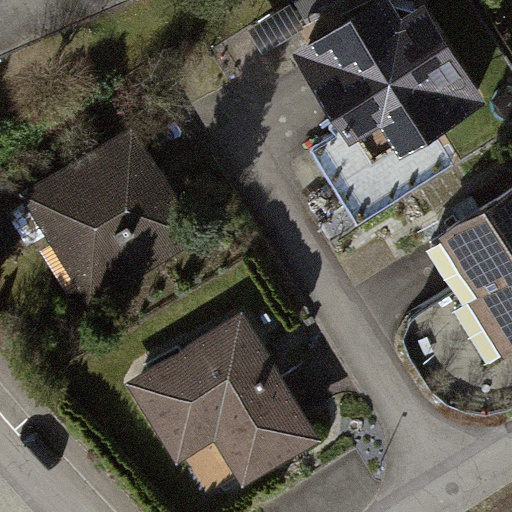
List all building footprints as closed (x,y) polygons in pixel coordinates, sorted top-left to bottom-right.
[(0,0),(0,56),(129,2),(128,0),(0,0)] [(395,0),(370,0),(295,47),(352,140),(383,121),(403,153),(490,100),(428,0),(424,0),(404,13),(395,0)] [(135,121),(20,191),(91,306),(205,236),(135,121)] [(511,187),(441,232),(480,295),(470,301),(505,357),(511,352),(511,187)] [(244,309),(127,380),(177,462),(215,439),(244,486),(324,438),(244,309)]
